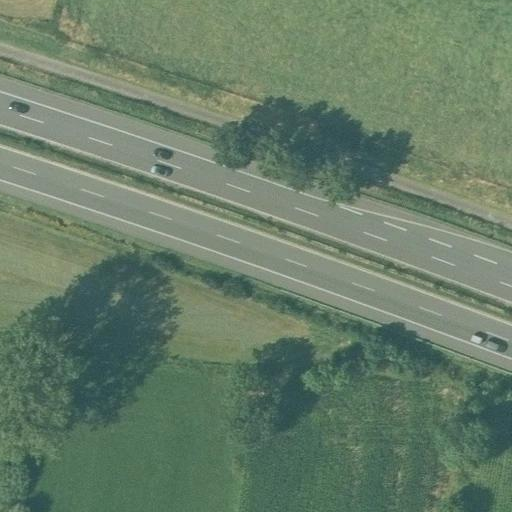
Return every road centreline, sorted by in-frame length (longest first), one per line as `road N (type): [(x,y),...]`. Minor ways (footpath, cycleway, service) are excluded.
road 1 (motorway): [(511,285),(150,142),(0,97)]
road 2 (motorway): [(0,159),(511,337)]
road 3 (unclassified): [(0,41),(511,216)]
